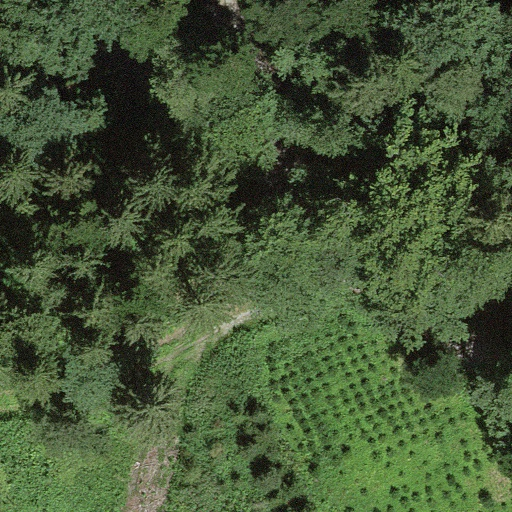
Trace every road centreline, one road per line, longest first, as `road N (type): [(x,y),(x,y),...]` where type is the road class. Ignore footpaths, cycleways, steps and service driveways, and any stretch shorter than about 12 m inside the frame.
road 1 (track): [(511,374),(479,339),(285,193),(53,0)]
road 2 (track): [(206,0),(285,193)]
